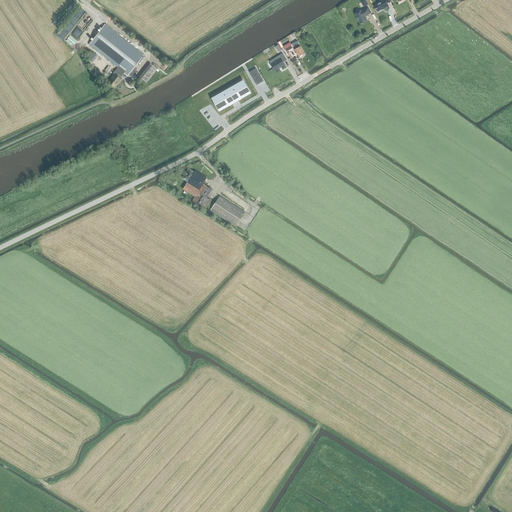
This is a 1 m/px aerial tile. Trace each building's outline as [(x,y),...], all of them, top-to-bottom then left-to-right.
[(390,1),(389,0),(384,0),(383,1),(383,0),(379,2),(374,6),(377,12),(383,8),(384,9),(388,6),(387,3),(390,1)] [(371,13),(368,7),(361,10),(355,14),(360,24),(367,20),(365,17),(371,13)] [(80,24),(72,33),(77,37),(84,28),(80,24)] [(127,75),(143,55),(105,24),(89,44),(117,67),(112,73),(114,74),(107,83),(113,88),(120,79),(119,78),(124,73),(127,75)] [(300,46),(299,43),(297,41),(291,45),(290,43),(284,46),(287,51),(293,48),(293,47),(296,45),(297,48),(295,49),(299,56),(305,53),(300,46)] [(287,60),(283,53),(279,55),(281,58),(271,64),(275,71),(279,69),(279,68),(281,67),(281,68),(281,67),(285,65),(283,62),(287,60)] [(145,85),(157,69),(149,63),(137,79),(145,85)] [(249,72),(257,85),(263,81),(256,68),(249,72)] [(242,80),(212,99),(219,110),(249,91),(242,80)] [(189,168),(183,178),(188,181),(183,189),(195,197),(192,201),(201,207),(202,207),(206,209),(211,201),(207,198),(212,189),(211,189),(203,184),(205,181),(204,180),(206,177),(194,169),(193,171),(189,168)] [(245,212),(220,196),(211,210),(236,226),(245,212)]
